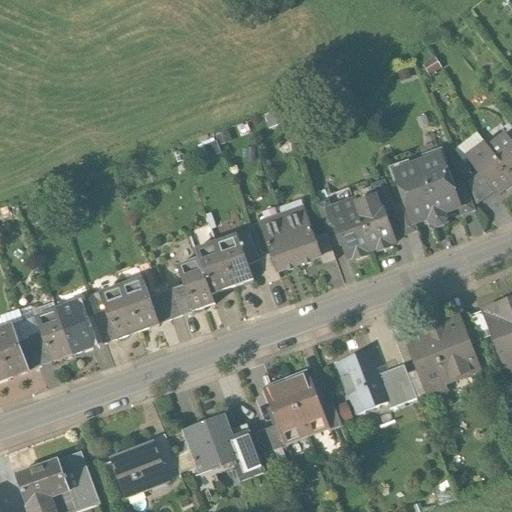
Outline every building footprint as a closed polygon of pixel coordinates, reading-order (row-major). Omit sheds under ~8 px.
[(434,59),(422,67),(429,78),(441,70),(434,59)] [(406,67),(397,71),(402,84),(411,80),(406,67)] [(281,111),(265,117),(270,130),(286,124),(281,111)] [(423,115),(416,118),(420,128),(427,125),(423,115)] [(228,133),(215,138),(217,143),(219,147),(232,142),(228,133)] [(511,144),(507,138),(489,152),(511,182),(511,144)] [(219,147),(217,143),(204,147),(208,159),(221,154),(219,147)] [(467,160),(479,176),(494,196),(496,198),(511,186),(511,182),(489,152),(485,147),(467,160)] [(256,151),(247,151),(247,165),(256,165),(256,151)] [(394,174),(406,206),(413,226),(414,226),(458,210),(460,210),(452,189),(441,158),(394,174)] [(479,176),(468,184),(477,207),(494,196),(479,176)] [(372,187),(375,195),(377,195),(383,213),(394,209),(385,182),(372,187)] [(464,185),(452,189),(460,210),(458,210),(461,218),(475,213),(464,185)] [(83,196),(80,189),(64,196),(69,211),(80,207),(77,198),(83,196)] [(375,195),(353,203),(371,253),(394,244),(383,213),(377,195),(375,195)] [(328,202),(316,207),(326,235),(337,231),(330,211),(332,211),(328,202)] [(43,203),(28,208),(34,226),(49,221),(43,203)] [(348,261),(371,253),(353,203),(332,211),(330,211),(337,231),(348,261)] [(406,206),(395,210),(405,238),(417,233),(414,226),(413,226),(406,206)] [(306,213),(284,221),(300,266),(320,259),(322,259),(315,240),(306,213)] [(278,274),(300,266),(284,221),(261,229),(270,256),(277,274),(278,274)] [(250,234),(239,239),(249,267),(260,263),(259,260),(250,234)] [(238,236),(217,244),(233,289),(254,282),(249,267),(239,239),(238,236)] [(327,236),(315,240),(322,259),(320,259),(322,263),(335,258),(327,236)] [(233,289),(217,244),(195,252),(199,261),(211,297),(233,289)] [(270,256),(259,260),(260,263),(267,282),(279,278),(278,274),(277,274),(270,256)] [(178,269),(184,288),(194,314),(215,306),(211,297),(199,261),(178,269)] [(143,281),(123,289),(139,334),(159,326),(150,300),(143,281)] [(184,288),(150,300),(159,326),(194,314),(184,288)] [(117,341),(139,334),(123,289),(101,296),(107,313),(117,341)] [(511,302),(508,304),(471,318),(482,344),(492,340),(507,378),(511,375),(511,302)] [(78,304),(57,312),(73,357),(94,349),(84,321),(78,304)] [(52,365),(73,357),(57,312),(36,320),(41,334),(52,365)] [(107,313),(84,321),(94,349),(117,341),(107,313)] [(459,319),(428,331),(448,383),(479,372),(459,319)] [(13,328),(0,332),(0,358),(8,380),(29,373),(19,345),(13,328)] [(445,385),(448,383),(428,331),(406,339),(418,372),(428,397),(430,397),(431,399),(448,393),(445,385)] [(31,341),(19,345),(29,373),(52,365),(41,334),(30,338),(31,341)] [(376,350),(335,366),(347,397),(345,398),(353,418),(388,405),(377,378),(375,372),(384,369),(376,350)] [(404,367),(377,378),(388,405),(390,411),(417,401),(407,376),(404,367)] [(417,402),(428,397),(418,372),(407,376),(417,401),(417,402)] [(308,376),(286,385),(306,437),(327,429),(327,428),(328,428),(321,410),(322,410),(308,376)] [(287,445),(306,437),(286,385),(264,393),(277,427),(278,427),(285,445),(286,444),(286,445),(287,445)] [(333,405),(322,410),(321,410),(328,428),(327,428),(327,429),(329,434),(342,429),(333,405)] [(227,422),(209,429),(224,468),(233,465),(240,484),(265,475),(249,433),(234,439),(227,422)] [(199,478),(224,468),(209,429),(207,425),(182,434),(199,478)] [(277,427),(266,432),(275,453),(275,455),(288,449),(287,445),(286,445),(286,444),(285,445),(278,427),(277,427)] [(266,432),(254,436),(263,458),(275,453),(266,432)] [(153,443),(154,446),(165,476),(178,471),(166,438),(153,443)] [(154,446),(110,463),(125,502),(169,485),(165,476),(154,446)] [(82,455),(59,463),(70,494),(52,500),(55,511),(85,511),(102,506),(82,455)] [(16,478),(27,511),(55,511),(52,500),(70,494),(59,463),(16,478)]
